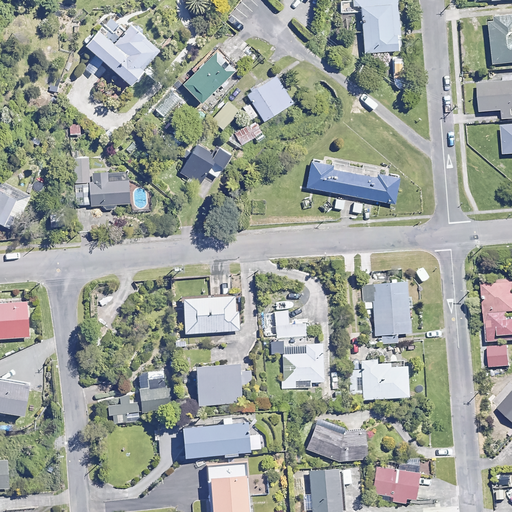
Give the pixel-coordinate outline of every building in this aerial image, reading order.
[(394,43),(388,0),(363,0),(349,2),(355,48),(394,43)] [(94,32),(72,16),(55,41),(119,86),(147,46),(104,17),(94,32)] [(511,17),(482,20),(486,61),(511,58),(511,17)] [(198,47),(166,82),(192,105),(224,70),(198,47)] [(262,77),(238,95),(257,121),(282,103),(262,77)] [(511,81),(475,85),(477,112),(501,110),(501,118),(511,117),(511,81)] [(238,114),(227,102),(211,118),(222,130),(238,114)] [(81,122),(68,122),(68,135),(82,135),(81,122)] [(261,134),(254,123),(237,133),(244,144),(261,134)] [(511,124),(501,125),(503,155),(511,154),(511,124)] [(213,160),(199,149),(181,172),(198,186),(208,173),(217,179),(232,156),(220,148),(213,160)] [(88,158),(73,158),(75,207),(129,205),(128,174),(89,175),(88,158)] [(397,176),(306,161),(302,186),(393,201),(397,176)] [(30,196),(0,182),(0,226),(9,230),(16,214),(21,217),(30,196)] [(345,201),(333,198),(331,209),(342,212),(345,201)] [(363,204),(351,202),(349,213),(360,215),(363,204)] [(511,280),(481,283),(483,308),(485,345),(511,343),(511,280)] [(403,284),(361,286),(363,336),(405,334),(403,284)] [(228,296),(178,299),(180,332),(229,330),(228,296)] [(262,299),(263,333),(316,332),(315,297),(262,299)] [(0,341),(28,341),(27,305),(0,306),(0,341)] [(322,348),(282,350),(283,388),(309,387),(309,384),(324,383),(322,348)] [(245,364),(194,366),(196,403),(247,401),(245,364)] [(406,366),(361,367),(362,396),(407,394),(406,366)] [(141,410),(177,406),(173,374),(138,378),(141,410)] [(29,391),(0,386),(0,416),(24,421),(29,391)] [(136,405),(130,406),(129,398),(106,402),(109,418),(113,417),(137,414),(136,405)] [(321,419),(307,444),(340,461),(370,455),(366,429),(345,432),(321,419)] [(255,424),(208,428),(211,458),(257,454),(255,424)] [(375,466),(372,495),(392,496),(391,506),(404,508),(405,501),(417,503),(420,467),(392,464),(392,468),(375,466)] [(350,511),(348,470),(314,472),(315,511),(350,511)] [(255,511),(253,480),(212,483),(214,511),(255,511)]
